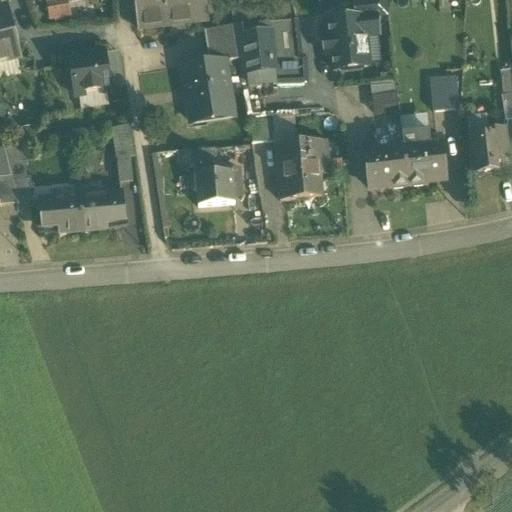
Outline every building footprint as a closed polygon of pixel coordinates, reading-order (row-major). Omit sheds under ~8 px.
[(49,20),(70,16),(68,3),(67,4),(66,0),(53,0),(46,2),(49,20)] [(134,0),(135,1),(135,11),(153,9),(152,0),(134,0)] [(152,0),(153,9),(135,11),(137,31),(169,27),(168,27),(173,26),(182,25),(182,19),(206,17),(203,0),(152,0)] [(355,4),(357,20),(376,17),(376,19),(387,17),(386,0),(355,4)] [(0,64),(17,60),(18,60),(6,8),(0,9),(0,64)] [(232,13),(234,27),(269,24),(291,22),(289,13),(289,8),(281,9),(281,13),(244,16),(243,11),(232,13)] [(331,56),(333,73),(369,68),(365,38),(378,37),(376,19),(376,17),(357,20),(327,23),(329,40),(323,41),(325,57),(331,56)] [(291,22),(269,24),(273,61),(300,60),(296,21),(291,22)] [(238,61),(242,86),(304,83),(303,63),(305,63),(305,59),(300,60),(273,61),(269,24),(234,27),(232,27),(238,61)] [(204,33),(209,64),(225,62),(225,63),(238,61),(232,27),(204,33)] [(67,56),(68,61),(105,55),(104,51),(88,53),(88,51),(78,53),(78,55),(67,56)] [(118,53),(105,55),(111,91),(124,89),(118,53)] [(105,55),(68,61),(74,96),(85,95),(99,93),(111,91),(105,55)] [(17,60),(0,64),(0,81),(21,76),(17,60)] [(182,68),(190,124),(234,117),(225,63),(225,62),(209,64),(182,68)] [(511,72),(500,73),(503,98),(511,96),(511,72)] [(430,80),(431,90),(457,88),(456,78),(430,80)] [(395,82),(371,85),(372,98),(397,95),(395,82)] [(431,90),(433,114),(459,112),(457,88),(431,90)] [(109,108),(107,96),(100,97),(99,93),(85,95),(86,99),(79,100),(80,112),(109,108)] [(397,95),(372,98),(374,117),(384,116),(383,109),(398,107),(397,95)] [(501,98),(505,122),(511,121),(511,96),(503,98),(501,98)] [(400,119),(402,138),(428,135),(426,117),(400,119)] [(467,119),(469,139),(488,137),(487,131),(486,117),(467,119)] [(275,147),(296,145),(294,119),(273,120),(273,121),(275,143),(275,147)] [(250,123),(252,145),(275,143),(273,121),(250,123)] [(117,161),(119,185),(132,184),(130,160),(135,159),(130,128),(111,132),(116,161),(117,161)] [(469,139),(473,177),(503,174),(501,160),(507,160),(504,129),(487,131),(488,137),(469,139)] [(428,135),(402,138),(408,189),(428,187),(428,185),(446,183),(441,139),(429,141),(428,135)] [(387,191),(408,189),(402,138),(375,141),(375,147),(364,148),(369,192),(387,190),(387,191)] [(278,180),(280,203),(321,200),(319,176),(330,175),(327,143),(296,145),(275,147),(277,166),(282,166),(283,180),(278,180)] [(12,184),(13,184),(27,183),(24,149),(5,152),(11,179),(12,184)] [(193,153),(195,177),(213,176),(212,164),(215,164),(214,151),(193,153)] [(4,152),(0,152),(0,180),(11,179),(5,152),(4,152)] [(230,161),(231,174),(232,179),(238,179),(238,184),(232,184),(234,201),(260,199),(253,158),(230,161)] [(195,177),(198,209),(234,206),(234,201),(232,184),(238,184),(238,179),(232,179),(231,174),(216,175),(213,176),(195,177)] [(27,183),(13,184),(12,184),(11,179),(0,180),(0,207),(18,206),(31,205),(29,182),(27,183)] [(121,195),(80,198),(83,235),(108,233),(108,232),(109,232),(111,230),(112,229),(112,226),(124,225),(121,195)] [(59,237),(83,235),(80,198),(39,202),(42,232),(54,231),(54,234),(55,235),(57,236),(59,236),(59,237)]
